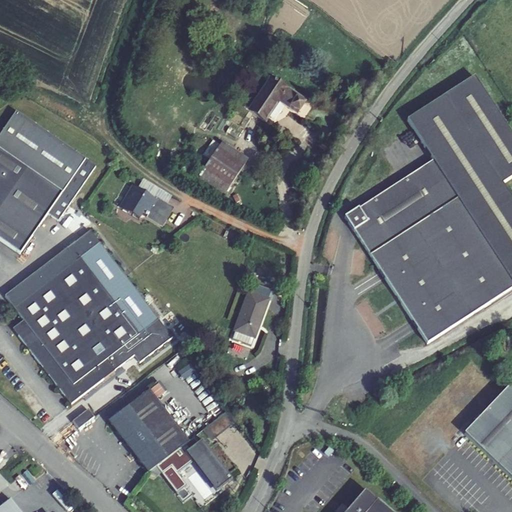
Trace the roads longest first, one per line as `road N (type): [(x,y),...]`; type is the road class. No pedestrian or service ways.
road 1 (residential): [(248,511),(285,420),(305,252),(321,200),(388,90),(465,0)]
road 2 (track): [(306,247),(228,220),(139,168),(98,128)]
road 3 (residential): [(0,411),(113,511)]
